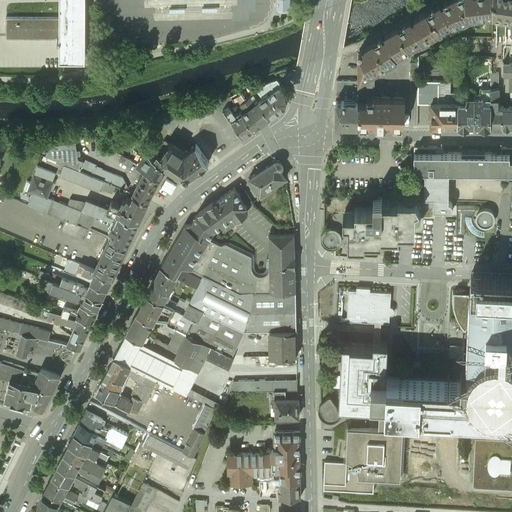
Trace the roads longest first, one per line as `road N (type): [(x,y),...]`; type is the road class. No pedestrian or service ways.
road 1 (secondary): [(50,431),(174,212),(258,146),(310,133)]
road 2 (residential): [(310,133),(311,502)]
road 3 (residential): [(310,133),(511,138)]
road 4 (residential): [(311,502),(479,511)]
road 5 (residential): [(178,511),(184,493),(311,502)]
road 6 (secondary): [(330,0),(310,133)]
